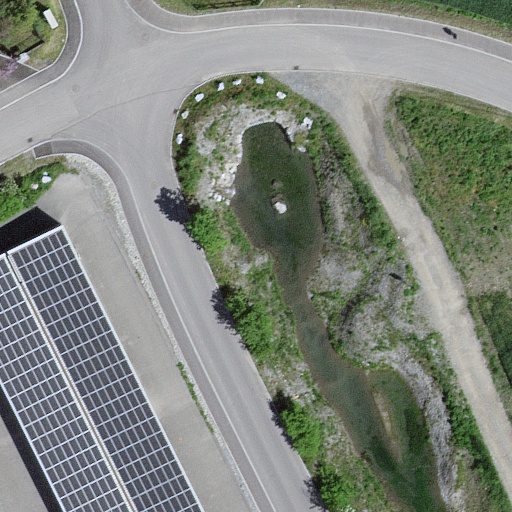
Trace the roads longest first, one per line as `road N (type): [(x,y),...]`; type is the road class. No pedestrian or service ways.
road 1 (residential): [(511,259),(429,299),(360,296),(283,187),(191,15)]
road 2 (track): [(360,296),(459,511)]
road 3 (residential): [(191,15),(0,126)]
